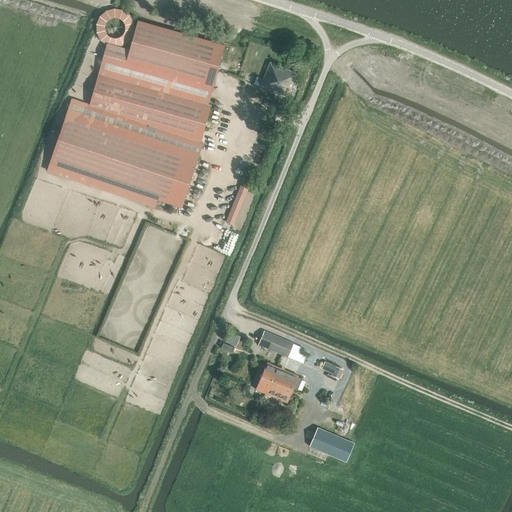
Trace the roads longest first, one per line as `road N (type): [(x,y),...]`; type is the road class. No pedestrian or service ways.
road 1 (unclassified): [(215,337),(328,61)]
road 2 (track): [(142,511),(215,337)]
road 3 (track): [(312,412),(292,440),(278,439),(206,409),(191,390)]
road 4 (tertiary): [(511,95),(379,36)]
